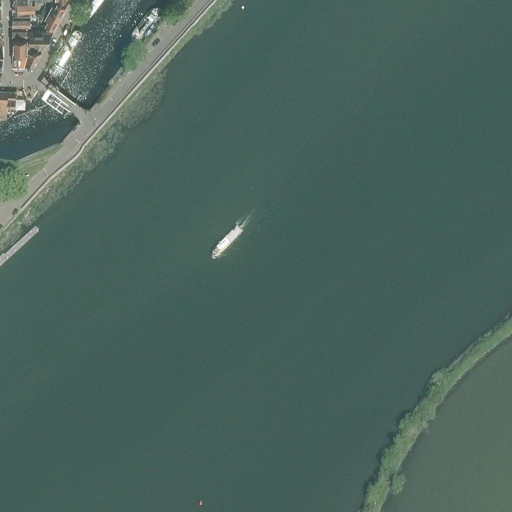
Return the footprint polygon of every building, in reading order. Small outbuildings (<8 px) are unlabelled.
[(68,1),(52,0),(52,4),(49,9),(45,6),(44,10),(47,12),(47,13),(59,19),(68,1)] [(92,0),(78,23),(86,28),(103,0),(92,0)] [(35,12),(35,1),(13,2),(13,12),(23,12),(23,13),(35,12)] [(132,52),(161,13),(153,6),(124,46),(132,52)] [(44,29),(44,30),(53,31),(59,19),(47,13),(44,17),(47,19),(45,23),(45,24),(45,25),(44,29)] [(31,26),(30,16),(30,15),(13,16),(12,27),(28,26),(31,26)] [(28,37),(28,29),(28,26),(12,27),(12,38),(28,37)] [(86,33),(77,28),(49,73),(57,79),(86,33)] [(28,29),(28,37),(27,44),(40,44),(44,44),(45,45),(53,31),(44,30),(44,29),(28,29)] [(12,38),(13,51),(13,68),(24,68),(24,64),(27,51),(27,44),(28,37),(12,38)] [(41,51),(27,51),(24,64),(25,64),(25,66),(32,66),(32,64),(34,64),(41,51)] [(97,98),(126,59),(118,53),(89,92),(97,98)] [(47,98),(47,99),(50,101),(51,101),(60,90),(60,89),(60,88),(57,86),(56,86),(55,86),(47,98)] [(0,90),(0,117),(6,118),(7,107),(15,107),(16,91),(0,90)] [(69,111),(69,112),(71,114),(72,114),(79,105),(79,104),(76,103),(75,102),(75,103),(69,111)]
